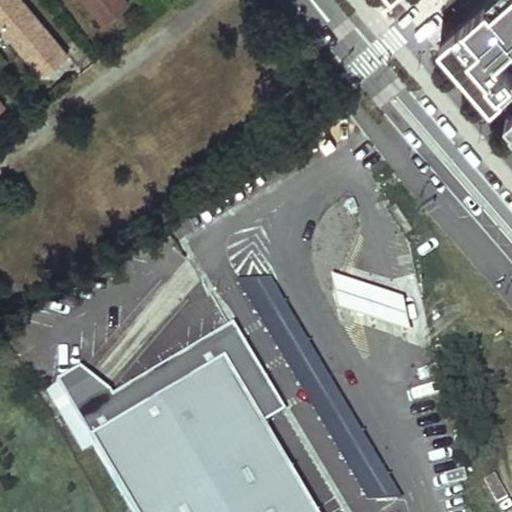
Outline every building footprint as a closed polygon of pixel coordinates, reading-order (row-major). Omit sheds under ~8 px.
[(19,0),(0,0),(0,22),(42,72),(64,54),(19,0)] [(126,0),(87,0),(104,20),(128,2),(126,0)] [(494,101),(511,85),(511,0),(498,0),(494,4),(491,0),(488,0),(442,40),(494,101)] [(400,300),(326,276),(334,311),(407,335),(400,300)] [(237,283),(367,502),(398,499),(268,281),(237,283)] [(127,511),(308,511),(262,432),(283,420),(231,333),(111,403),(77,375),(55,389),(127,511)]
